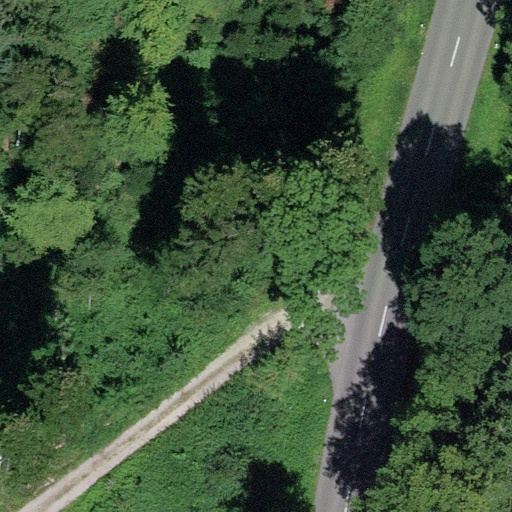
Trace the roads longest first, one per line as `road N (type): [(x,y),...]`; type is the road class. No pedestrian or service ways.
road 1 (tertiary): [(451,0),(357,306),(327,511)]
road 2 (track): [(357,306),(232,378),(51,511)]
